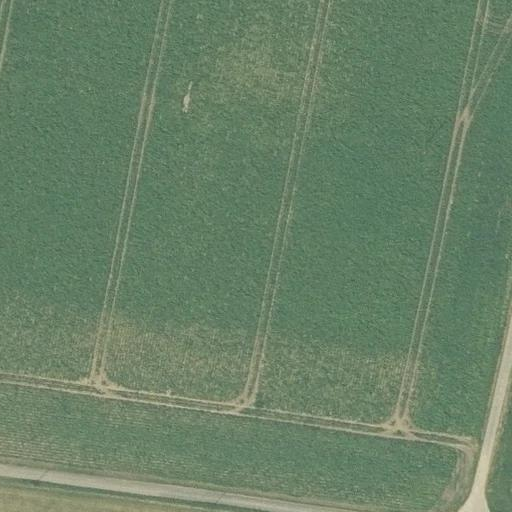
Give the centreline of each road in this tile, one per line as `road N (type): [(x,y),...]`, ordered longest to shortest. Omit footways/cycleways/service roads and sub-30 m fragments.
road 1 (unclassified): [(0,471),(300,511)]
road 2 (unclassified): [(473,511),(511,340)]
